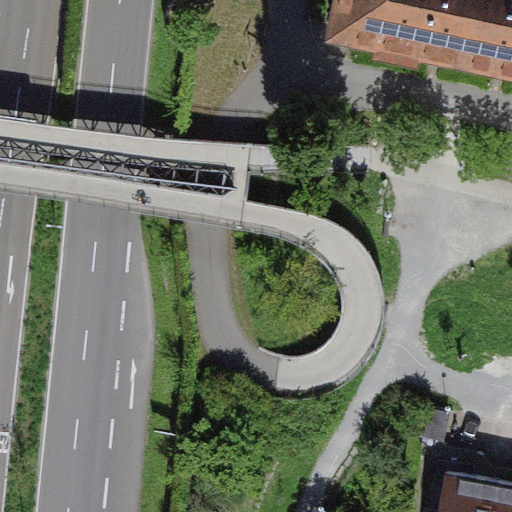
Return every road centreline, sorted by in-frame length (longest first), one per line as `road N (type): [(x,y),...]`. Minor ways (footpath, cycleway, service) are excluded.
road 1 (primary): [(72,511),(123,0)]
road 2 (residential): [(511,114),(391,90),(298,48)]
